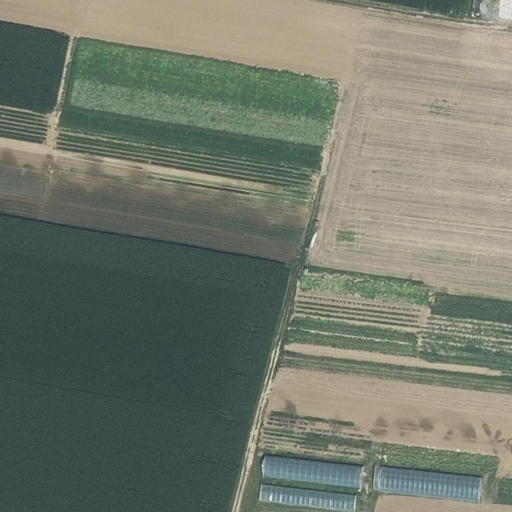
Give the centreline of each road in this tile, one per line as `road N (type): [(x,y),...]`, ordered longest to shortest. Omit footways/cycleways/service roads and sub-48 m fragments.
road 1 (track): [(234,511),(361,11)]
road 2 (track): [(511,32),(294,0)]
